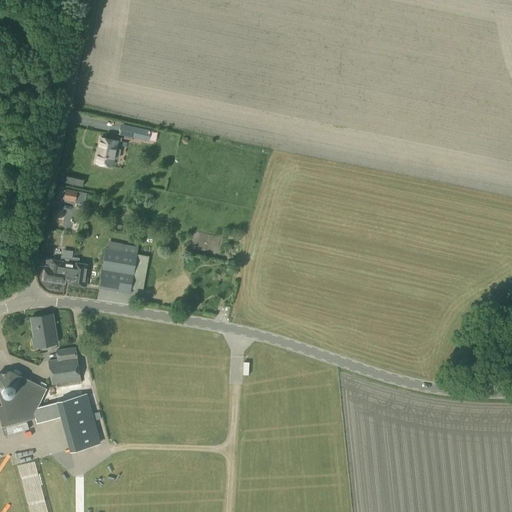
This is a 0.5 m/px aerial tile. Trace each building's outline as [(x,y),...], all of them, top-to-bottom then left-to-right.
[(136,127),(134,138),(149,141),(151,130),(136,127)] [(118,159),(120,151),(116,150),(118,141),(100,137),(94,163),(112,167),(114,158),(118,159)] [(88,193),(66,189),(63,201),(75,203),(85,205),(88,193)] [(159,251),(168,251),(168,239),(158,239),(159,251)] [(180,253),(189,256),(192,247),(183,244),(180,253)] [(130,294),(137,255),(106,249),(99,287),(130,294)] [(73,263),(73,258),(74,252),(62,250),(61,256),(60,261),(47,259),(46,266),(45,266),(43,281),(65,283),(66,279),(70,280),(73,263)] [(147,266),(149,254),(138,252),(136,264),(147,266)] [(70,280),(69,284),(87,287),(90,265),(78,264),(79,258),(73,258),(73,263),(70,280)] [(34,348),(57,344),(53,314),(31,318),(35,339),(32,340),(34,348)] [(81,384),(80,380),(75,347),(56,350),(57,359),(49,361),(52,384),(56,383),(57,387),(81,384)] [(0,406),(0,420),(4,436),(29,429),(26,421),(36,418),(35,414),(38,407),(47,390),(21,377),(21,376),(11,371),(0,373),(0,398),(2,406),(0,406)] [(38,407),(35,414),(36,418),(35,418),(37,423),(60,416),(70,452),(100,443),(87,394),(38,407)] [(19,441),(21,448),(30,445),(29,439),(19,441)] [(28,469),(35,467),(33,456),(26,458),(28,469)]
